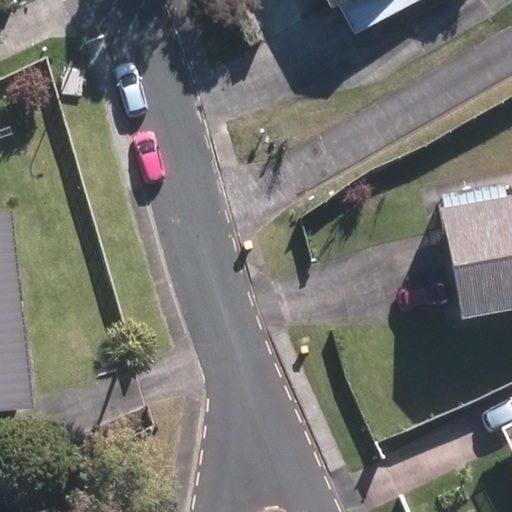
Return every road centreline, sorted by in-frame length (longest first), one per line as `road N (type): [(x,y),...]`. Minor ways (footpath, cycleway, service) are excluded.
road 1 (residential): [(242,365),(124,0)]
road 2 (unknown): [(237,201),(511,44)]
road 3 (residential): [(242,365),(316,511)]
road 4 (residential): [(222,511),(242,365)]
